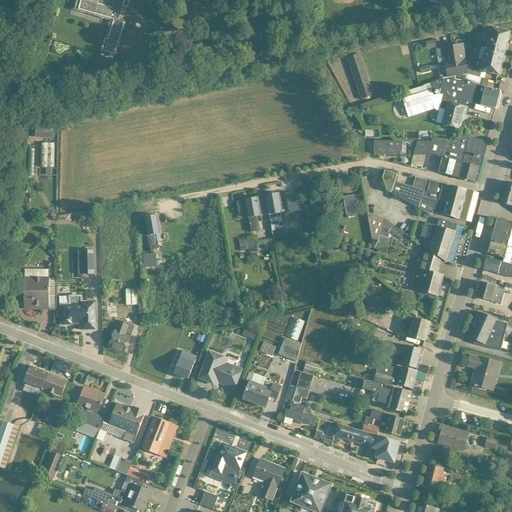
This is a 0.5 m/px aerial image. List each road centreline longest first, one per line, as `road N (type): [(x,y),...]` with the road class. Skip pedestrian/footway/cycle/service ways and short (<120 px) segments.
road 1 (unclassified): [(212,411),(0,327)]
road 2 (unclassified): [(407,490),(212,411)]
road 3 (tertiary): [(482,207),(430,391)]
